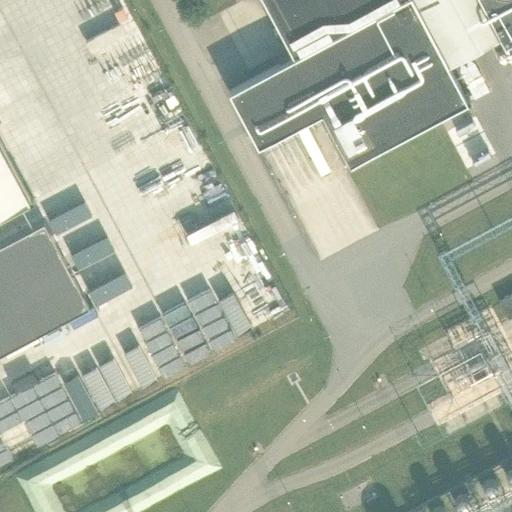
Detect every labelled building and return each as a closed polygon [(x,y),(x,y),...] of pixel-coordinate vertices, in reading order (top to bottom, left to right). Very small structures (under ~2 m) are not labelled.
[(467,102),(447,64),(413,0),(397,0),(293,56),(230,90),(258,143),(321,109),(350,162),(467,102)] [(397,0),(263,0),(293,56),(397,0)] [(500,35),(481,0),(413,0),(447,64),(500,35)] [(511,0),(481,0),(500,35),(504,43),(511,38),(511,0)] [(0,350),(35,332),(90,303),(45,219),(0,243),(0,218),(35,200),(0,134),(0,350)] [(511,293),(499,300),(508,318),(511,315),(511,293)] [(503,471),(499,474),(498,478),(498,482),(501,486),(506,487),(510,486),(511,483),(511,474),(508,471),(503,471)] [(480,484),(477,486),(475,491),(475,495),(478,498),(483,500),(487,498),(490,495),(491,490),(489,486),(485,484),(480,484)] [(452,498),(448,501),(446,505),(447,509),(449,511),(459,511),(462,509),(462,505),(460,501),(457,498),(452,498)]
